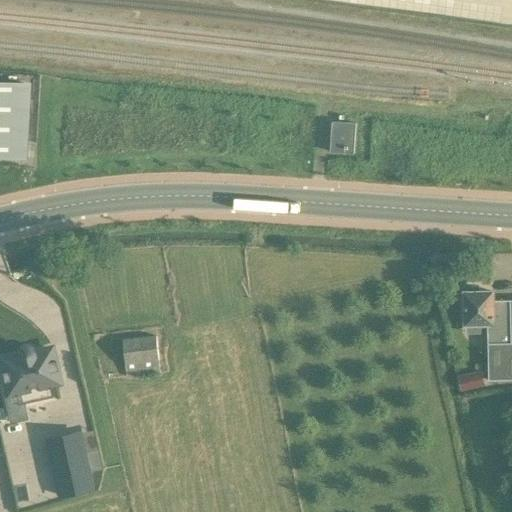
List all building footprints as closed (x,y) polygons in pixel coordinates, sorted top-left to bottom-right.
[(0,156),(17,158),(21,83),(0,82),(0,156)] [(353,153),(354,140),(355,123),(331,122),(329,151),(353,153)] [(463,292),(464,325),(487,324),(488,380),(511,379),(511,300),(493,301),(492,291),(463,292)] [(156,336),(122,339),(125,378),(161,374),(156,336)] [(11,386),(0,388),(0,408),(0,409),(55,397),(52,386),(62,383),(55,351),(6,361),(6,365),(4,366),(8,382),(10,382),(11,386)] [(458,378),(461,392),(470,390),(467,376),(458,378)] [(91,415),(58,423),(71,477),(103,470),(91,415)]
